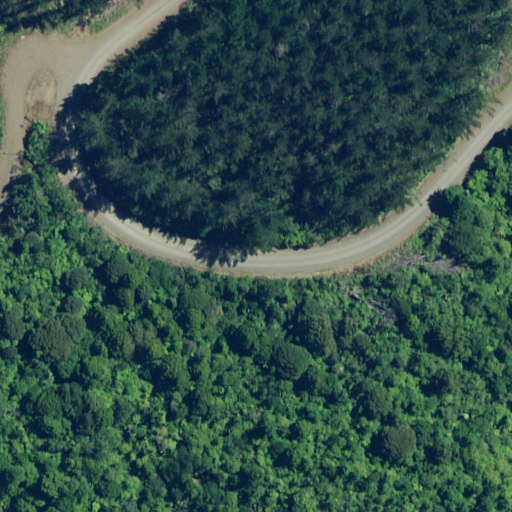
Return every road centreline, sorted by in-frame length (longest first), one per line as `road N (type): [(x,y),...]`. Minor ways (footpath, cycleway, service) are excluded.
road 1 (unclassified): [(169,0),(95,55),(70,92),(68,110),(75,161),(89,190),(123,224),(158,239),(275,259),(337,255),(376,242),(511,101)]
road 2 (track): [(0,200),(20,153),(21,103),(34,91),(70,92)]
